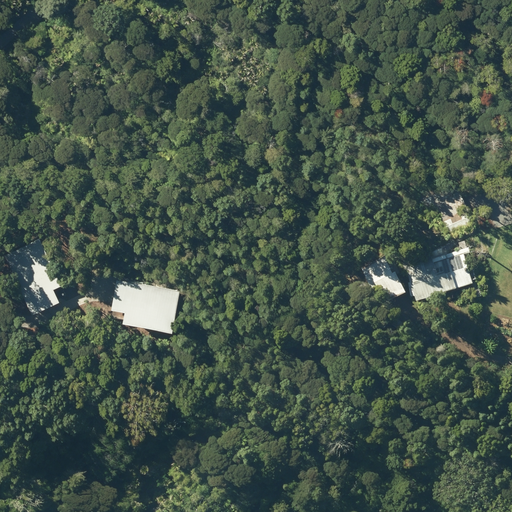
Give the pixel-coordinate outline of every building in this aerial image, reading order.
[(447,228),(450,234),(473,225),(457,186),(431,197),(444,229),(447,228)] [(58,285),(66,281),(44,236),(7,255),(35,311),(64,296),(58,285)] [(403,263),(415,302),(472,285),(462,250),(444,255),(444,258),(436,260),(434,254),(403,263)] [(361,269),(377,304),(404,291),(388,256),(361,269)] [(130,316),(180,325),(184,286),(120,275),(117,304),(131,307),(130,316)]
